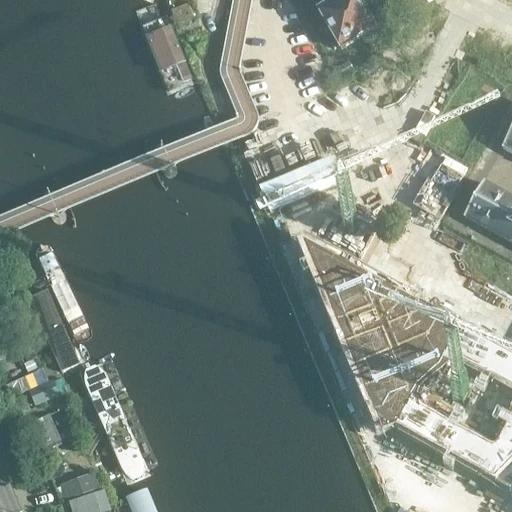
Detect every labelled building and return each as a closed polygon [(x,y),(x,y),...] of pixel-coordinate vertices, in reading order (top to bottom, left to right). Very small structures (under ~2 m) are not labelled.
[(376,31),(367,17),(357,0),(339,0),(334,3),(333,3),(331,3),(329,2),(326,3),(324,4),(323,5),(321,6),(321,7),(320,8),(319,10),(319,12),(318,13),(336,43),(332,45),(334,50),(339,48),(341,51),(376,31)] [(169,17),(140,27),(166,95),(194,85),(169,17)] [(332,85),(354,72),(349,63),(326,76),(332,85)] [(503,151),(511,155),(511,132),(509,138),(504,147),(503,150),(503,151)] [(465,219),(511,245),(511,200),(509,199),(484,185),(483,185),(465,219)] [(511,501),(511,364),(304,251),(377,427),(511,501)] [(38,261),(38,262),(80,348),(81,348),(83,349),(84,349),(86,349),(88,349),(89,348),(91,348),(92,347),(93,346),(94,344),(95,343),(95,341),(96,340),(96,338),(54,254),(52,253),(51,252),(49,252),(48,252),(46,252),(44,253),(43,253),(42,254),(40,255),(39,256),(39,258),(38,259),(38,261)] [(63,375),(83,366),(50,291),(30,300),(63,375)] [(142,460),(105,375),(102,372),(101,370),(97,368),(93,365),(84,369),(84,370),(83,373),(82,377),(82,379),(82,382),(82,384),(120,472),(121,473),(122,475),(124,476),(126,479),(130,481),(131,482),(143,478),(143,475),(144,473),(144,471),(144,468),(144,466),(143,464),(143,462),(142,460)] [(29,394),(35,410),(68,397),(62,381),(29,394)] [(31,424),(43,449),(64,439),(51,414),(31,424)] [(59,489),(65,504),(99,492),(94,476),(59,489)] [(157,511),(148,491),(126,500),(130,511),(157,511)] [(68,507),(70,511),(109,511),(104,495),(68,507)]
